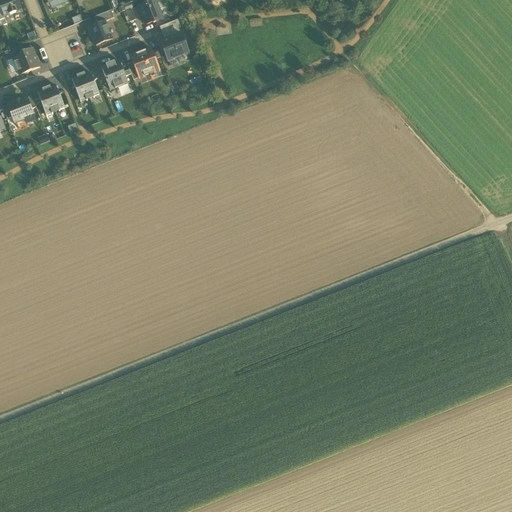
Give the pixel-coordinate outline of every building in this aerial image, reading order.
[(0,0),(0,7),(0,8),(4,18),(22,11),(17,0),(0,0)] [(155,0),(145,4),(146,5),(135,9),(138,18),(142,16),(145,25),(153,23),(153,24),(162,20),(155,0)] [(131,10),(125,12),(130,23),(135,21),(131,10)] [(73,25),(90,18),(88,11),(70,17),(73,25)] [(94,18),(97,25),(105,22),(105,23),(114,19),(111,11),(94,18)] [(159,27),(164,41),(180,35),(175,21),(159,27)] [(89,29),(96,46),(112,40),(105,23),(105,22),(97,25),(89,29)] [(168,62),(188,54),(180,35),(164,41),(161,42),(168,62)] [(22,46),(10,51),(13,60),(23,56),(22,54),(24,53),(22,46)] [(133,65),(138,77),(149,73),(150,75),(159,72),(151,49),(130,57),(133,65)] [(36,58),(33,50),(24,53),(22,54),(23,56),(13,60),(18,72),(19,76),(40,68),(38,63),(36,58)] [(8,62),(13,60),(10,51),(5,53),(8,62)] [(188,54),(168,62),(171,69),(191,62),(188,54)] [(13,60),(8,62),(7,62),(12,75),(18,72),(13,60)] [(128,84),(125,78),(123,73),(119,62),(101,69),(110,91),(128,84)] [(127,67),(129,71),(131,75),(133,82),(139,80),(138,77),(133,65),(127,67)] [(90,73),(71,80),(80,103),(99,95),(90,73)] [(56,87),(37,94),(46,116),(64,109),(56,87)] [(32,97),(26,99),(31,110),(36,108),(32,97)] [(7,106),(8,106),(12,118),(15,124),(25,120),(27,124),(35,121),(31,110),(26,99),(26,98),(7,106)] [(6,120),(12,118),(8,106),(2,109),(6,120)]
